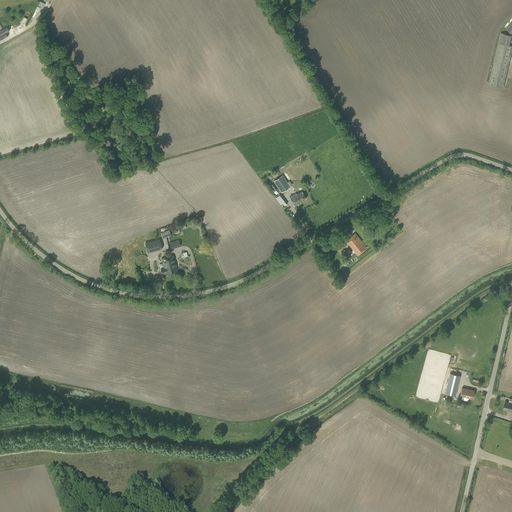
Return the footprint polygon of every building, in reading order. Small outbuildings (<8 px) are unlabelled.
[(509,35),(510,33),(504,32),(504,33),(501,33),(489,84),(503,87),(511,50),(511,45),(509,45),(511,35),(509,35)] [(281,193),(290,187),(283,175),(273,181),(281,193)] [(306,198),(302,191),(296,194),(296,193),(290,196),(295,206),(301,202),(300,201),(306,198)] [(285,205),(287,203),(280,194),(278,196),(283,204),(284,204),(285,205)] [(361,230),(368,225),(365,220),(357,224),(361,230)] [(163,238),(169,236),(166,227),(161,228),(163,232),(161,233),(163,238)] [(357,255),(367,247),(355,233),(346,240),(357,255)] [(337,235),(337,234),(328,239),(333,247),(342,242),(341,240),(342,240),(339,235),(337,235)] [(160,241),(160,239),(145,243),(146,245),(145,245),(147,251),(147,250),(148,252),(162,249),(162,247),(160,241)] [(171,249),(180,246),(178,240),(169,243),(171,249)] [(343,258),(348,254),(344,250),(339,253),(343,258)] [(169,267),(170,272),(177,271),(175,265),(176,265),(173,255),(168,257),(170,266),(169,267)] [(168,257),(162,258),(164,268),(161,268),(162,273),(166,272),(166,273),(170,272),(169,267),(170,266),(168,257)] [(450,373),(445,393),(455,395),(457,387),(460,376),(450,373)] [(472,398),(474,390),(462,388),(461,395),(472,398)] [(511,402),(508,402),(505,401),(503,409),(511,411),(511,402)]
